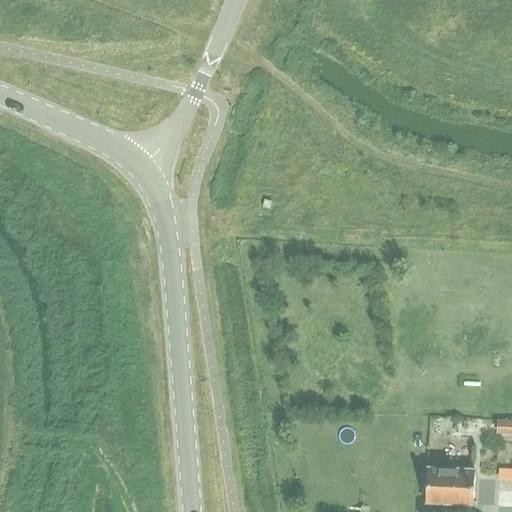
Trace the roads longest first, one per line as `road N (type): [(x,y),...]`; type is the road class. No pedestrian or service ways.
road 1 (tertiary): [(190,511),(170,256),(162,209),(137,167)]
road 2 (unclassified): [(137,167),(196,95),(237,0)]
road 3 (tertiary): [(137,167),(81,131),(0,96)]
